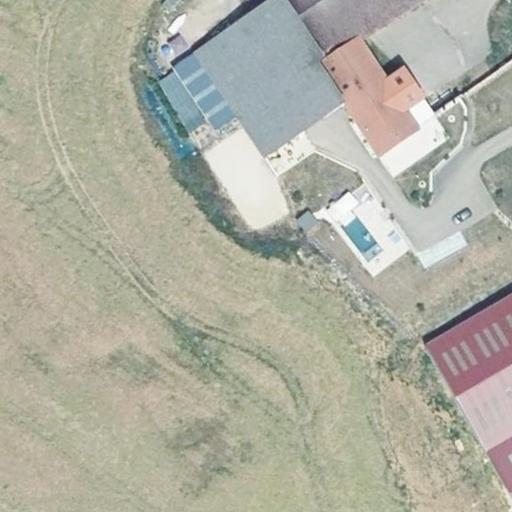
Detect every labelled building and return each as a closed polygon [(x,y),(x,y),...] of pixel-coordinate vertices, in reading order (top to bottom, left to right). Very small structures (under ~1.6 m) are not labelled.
[(355,58),(432,0),(264,0),(263,1),(276,21),(318,83),(314,85),(343,129),(370,169),(453,111),(443,95),(400,124),(355,58)] [(318,83),(276,21),(195,81),(268,180),(343,129),(314,85),(318,83)] [(372,274),(410,248),(364,182),(326,208),(372,274)] [(320,251),(333,243),(321,222),(308,230),(320,251)] [(511,307),(432,353),(490,457),(511,445),(511,307)]
